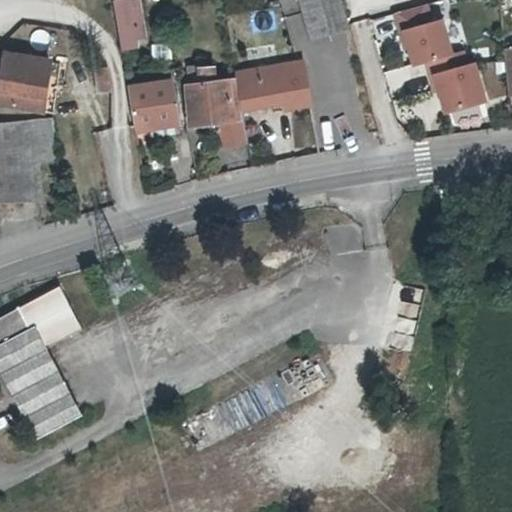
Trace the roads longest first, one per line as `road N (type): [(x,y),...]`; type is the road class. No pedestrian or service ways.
road 1 (track): [(0,475),(7,479),(379,278),(369,169)]
road 2 (residential): [(511,151),(251,192),(0,267)]
road 3 (unknown): [(133,204),(104,39),(60,8),(0,11)]
